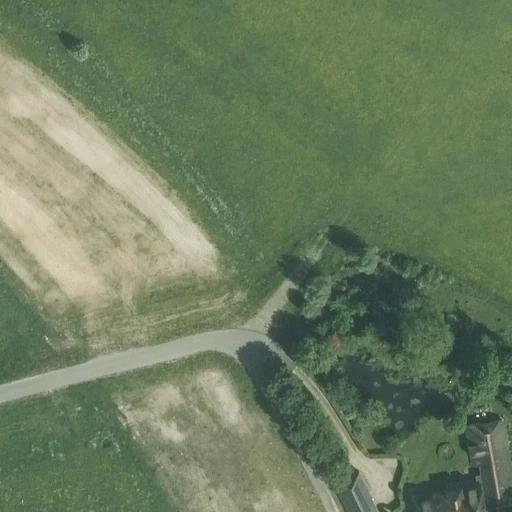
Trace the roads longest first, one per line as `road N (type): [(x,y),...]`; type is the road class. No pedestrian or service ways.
road 1 (unknown): [(0,115),(142,213),(196,281)]
road 2 (unknown): [(0,193),(96,306),(127,360)]
